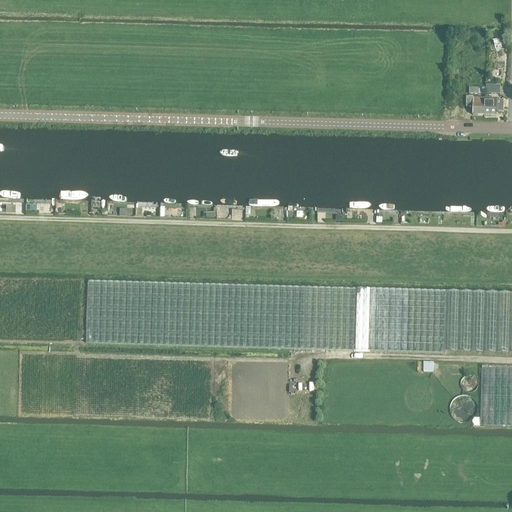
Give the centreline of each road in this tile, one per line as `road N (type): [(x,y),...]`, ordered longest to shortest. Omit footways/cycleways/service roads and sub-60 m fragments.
road 1 (track): [(0,218),(511,234)]
road 2 (tertiary): [(511,128),(0,118)]
